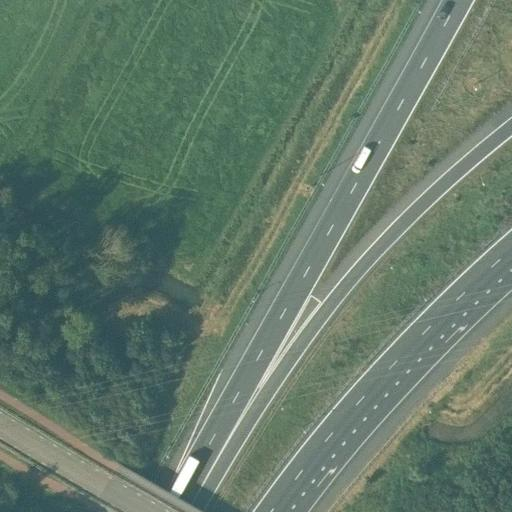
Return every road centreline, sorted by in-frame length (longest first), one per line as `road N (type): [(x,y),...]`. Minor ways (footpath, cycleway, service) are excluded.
road 1 (motorway): [(458,0),(171,511)]
road 2 (motorway): [(511,128),(419,208),(344,289),(198,511)]
road 3 (motorway): [(271,511),(383,374),(511,249)]
road 4 (tertiary): [(144,511),(0,425)]
